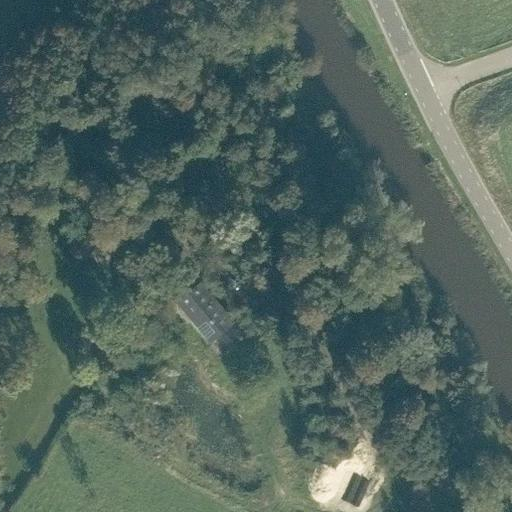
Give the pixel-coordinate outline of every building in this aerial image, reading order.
[(70,127),(65,139),(75,144),(81,132),(70,127)] [(265,164),(244,179),(267,209),(281,200),(294,217),(305,210),(290,190),(286,193),(265,164)] [(82,227),(68,249),(83,258),(97,236),(82,227)] [(105,227),(98,237),(107,242),(114,232),(105,227)] [(201,280),(177,301),(211,341),(235,320),(201,280)]
